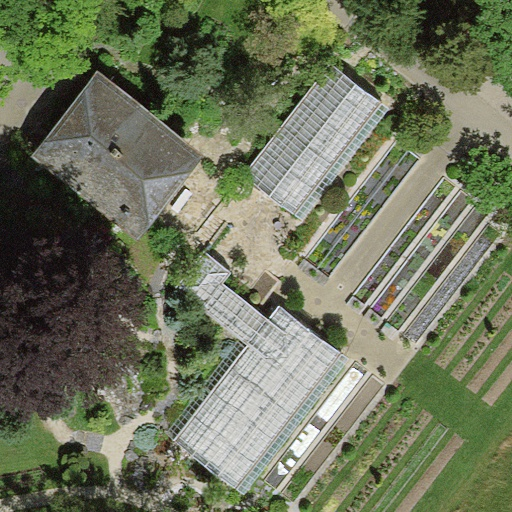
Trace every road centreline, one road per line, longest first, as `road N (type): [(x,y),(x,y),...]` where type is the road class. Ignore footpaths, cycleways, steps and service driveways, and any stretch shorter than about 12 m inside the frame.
road 1 (track): [(295,511),(403,366),(321,306),(474,112)]
road 2 (track): [(0,508),(92,492),(145,498),(172,511)]
